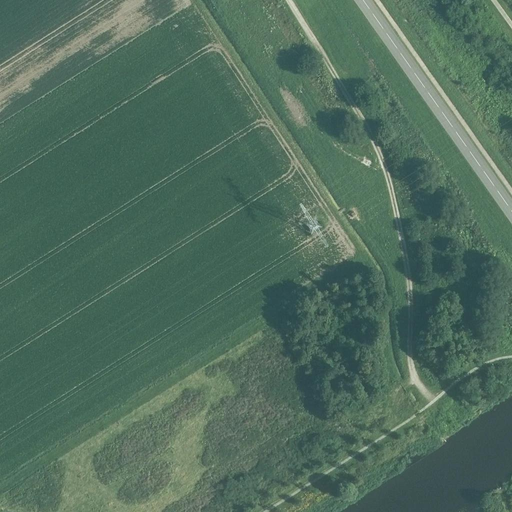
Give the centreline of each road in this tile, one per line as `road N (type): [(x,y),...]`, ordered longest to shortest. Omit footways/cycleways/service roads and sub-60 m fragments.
road 1 (track): [(290,0),(379,151),(410,283),(410,366),(434,400)]
road 2 (tertiary): [(511,212),(362,0)]
